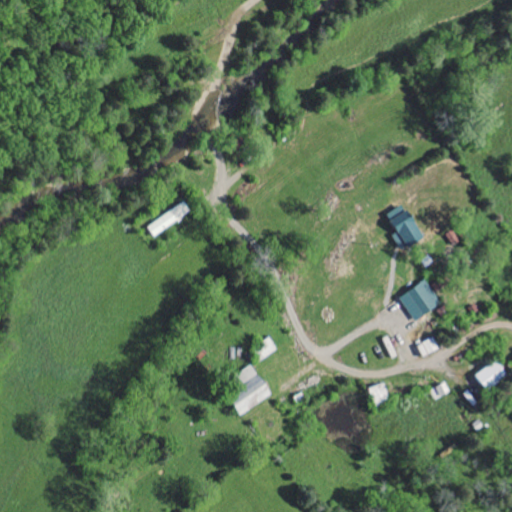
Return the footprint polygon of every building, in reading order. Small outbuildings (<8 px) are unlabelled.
[(151,236),(190,214),(183,203),(145,225),(151,236)] [(407,247),(420,234),(398,211),(385,223),(407,247)] [(396,297),(413,321),(440,302),(424,278),(396,297)] [(277,349),(269,336),(249,350),(258,362),(277,349)] [(437,348),(431,337),(414,346),(421,358),(437,348)] [(480,391),(503,378),(492,360),(485,364),(480,357),(466,365),(471,372),(470,373),(480,391)] [(237,417),(269,396),(248,365),(231,377),(240,391),(226,400),(237,417)] [(429,389),(435,400),(448,392),(442,382),(429,389)] [(372,408),(388,402),(382,383),(366,389),(372,408)]
